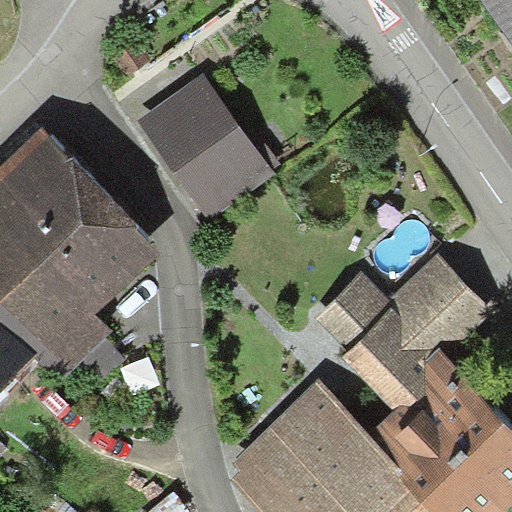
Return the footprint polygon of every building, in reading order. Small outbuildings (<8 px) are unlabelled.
[(511,0),(478,0),(511,50),(511,0)] [(207,73),(149,113),(210,201),(268,160),(207,73)] [(47,145),(0,191),(0,320),(32,352),(143,241),(47,145)] [(337,372),(398,428),(445,379),(433,368),(480,317),(431,272),(337,372)] [(352,285),(312,327),(338,352),(378,309),(352,285)] [(0,383),(32,352),(0,320),(0,383)] [(398,428),(373,455),(433,511),(483,511),(511,482),(511,441),(445,379),(398,428)] [(259,511),(433,511),(373,455),(309,396),(228,482),(259,511)]
